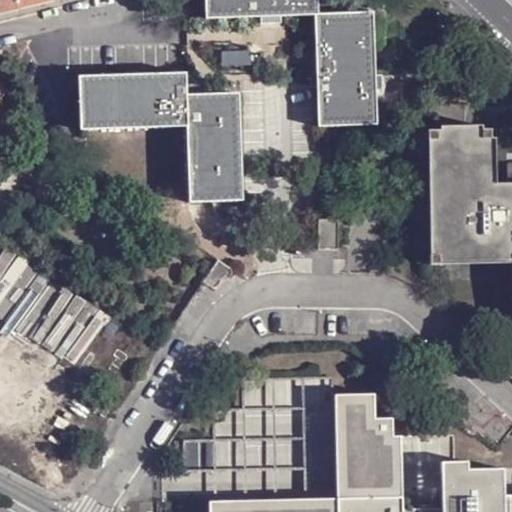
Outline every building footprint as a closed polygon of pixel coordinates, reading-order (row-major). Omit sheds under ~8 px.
[(0,0),(0,14),(21,9),(18,0),(0,0)] [(58,1),(57,0),(18,0),(21,9),(58,1)] [(202,0),(202,12),(260,10),(279,10),(315,11),(317,120),(371,118),(369,6),(315,6),(314,0),(202,0)] [(11,56),(9,48),(0,50),(0,103),(9,90),(0,84),(0,65),(2,60),(11,56)] [(185,90),(184,67),(78,75),(81,128),(187,123),(192,198),(244,196),(237,86),(207,87),(185,90)] [(207,87),(184,67),(185,90),(207,87)] [(446,132),(435,133),(438,268),(511,266),(511,182),(502,183),(499,139),(496,139),(496,131),(488,131),(487,128),(446,130),(446,132)] [(343,226),(323,227),(322,257),(343,257),(343,226)] [(230,277),(237,268),(221,258),(206,279),(216,286),(224,272),(230,277)] [(511,511),(511,501),(505,501),(505,476),(468,477),(468,468),(441,469),(442,503),(442,511),(432,511),(419,511),(402,511),(400,442),(375,442),(373,401),(334,402),(337,506),(210,510),(209,511),(511,511)]
